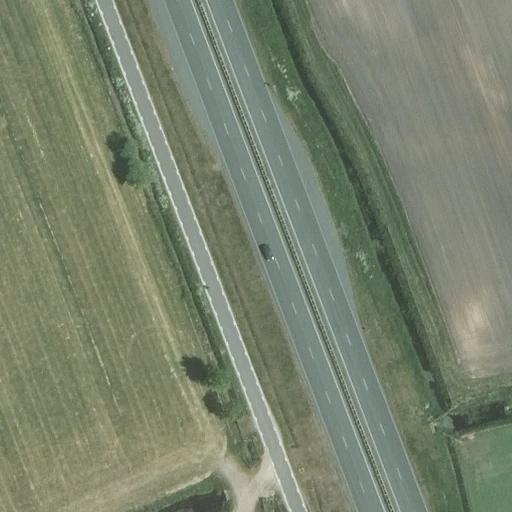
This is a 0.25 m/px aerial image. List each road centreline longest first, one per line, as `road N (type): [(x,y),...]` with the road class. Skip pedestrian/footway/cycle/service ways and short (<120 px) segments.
road 1 (trunk): [(176,0),(370,511)]
road 2 (trunk): [(411,511),(217,0)]
road 3 (unclassified): [(297,511),(103,0)]
